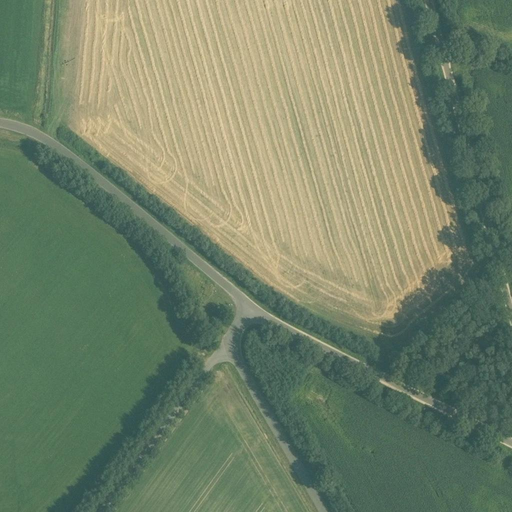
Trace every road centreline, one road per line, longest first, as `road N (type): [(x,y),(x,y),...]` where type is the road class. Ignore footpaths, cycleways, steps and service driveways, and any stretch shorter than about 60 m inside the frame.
road 1 (unclassified): [(430,0),(511,305)]
road 2 (unclassified): [(0,124),(39,136),(77,163),(249,306)]
road 3 (unclassified): [(249,306),(511,444)]
road 4 (unclassified): [(322,511),(236,364),(232,338),(249,306)]
